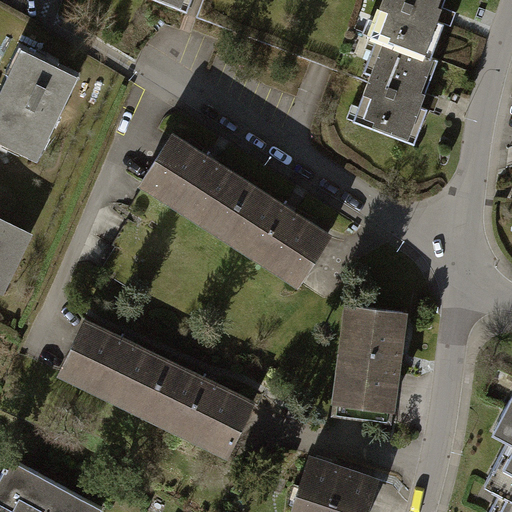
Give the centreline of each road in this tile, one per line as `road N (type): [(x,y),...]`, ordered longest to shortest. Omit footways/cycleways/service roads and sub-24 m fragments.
road 1 (residential): [(461,260),(174,73),(153,72)]
road 2 (residential): [(417,511),(438,440),(461,260)]
road 3 (residential): [(461,260),(491,69),(511,19)]
